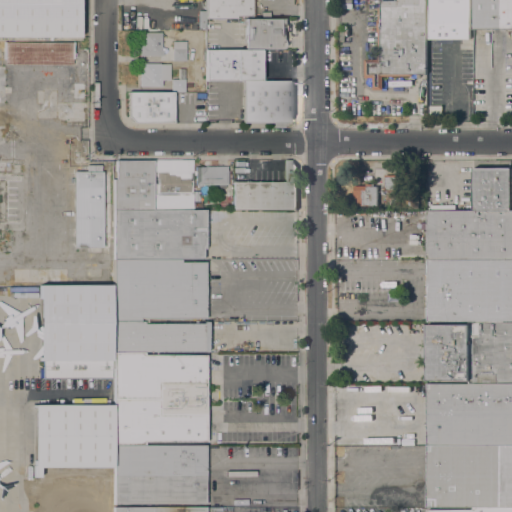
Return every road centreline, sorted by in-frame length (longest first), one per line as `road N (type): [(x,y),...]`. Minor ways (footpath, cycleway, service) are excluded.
road 1 (residential): [(319,0),(318,511)]
road 2 (residential): [(511,144),(108,145)]
road 3 (residential): [(108,145),(108,0)]
